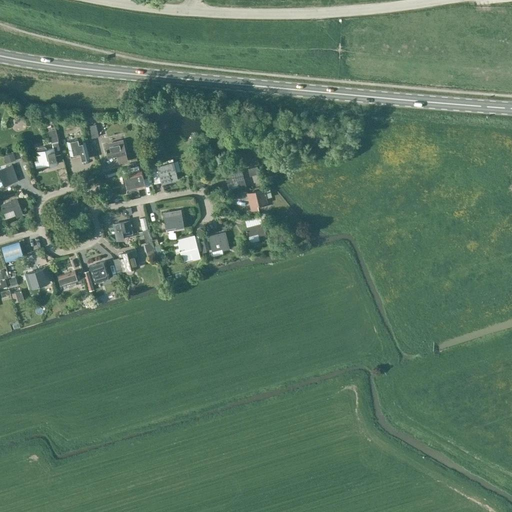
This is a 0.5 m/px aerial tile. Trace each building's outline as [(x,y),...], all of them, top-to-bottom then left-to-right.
[(17,131),(22,123),(10,117),(6,124),(17,131)] [(234,120),(226,124),(233,142),(242,139),(234,120)] [(88,134),(86,123),(79,125),(81,135),(88,134)] [(91,138),(96,137),(99,136),(96,124),(88,126),(91,138)] [(51,143),(58,141),(55,128),(48,130),(51,143)] [(82,161),(89,159),(85,142),(79,143),(78,138),(67,141),(71,161),(81,159),(82,161)] [(120,161),(127,159),(123,142),(106,146),(108,157),(117,155),(117,159),(119,158),(120,161)] [(36,152),(38,161),(35,162),(36,169),(49,166),(58,164),(54,148),(46,150),(46,148),(44,146),(38,148),(37,150),(37,152),(36,152)] [(158,166),(156,159),(148,161),(151,172),(157,170),(159,176),(161,184),(178,179),(173,162),(158,166)] [(124,175),(126,184),(136,181),(138,189),(145,187),(142,177),(147,175),(144,165),(138,167),(139,171),(124,175)] [(12,183),(6,167),(0,168),(0,179),(2,179),(4,186),(12,183)] [(224,174),(227,184),(237,181),(239,189),(246,187),(242,170),(224,174)] [(267,203),(266,198),(272,197),(269,185),(262,187),(262,189),(246,193),(251,211),(258,209),(257,205),(267,203)] [(16,218),(24,215),(17,199),(0,205),(4,214),(13,210),(16,218)] [(166,231),(184,228),(181,210),(163,213),(166,231)] [(122,231),(132,229),(131,220),(113,223),(117,241),(124,239),(122,231)] [(260,242),(267,240),(262,223),(245,227),(249,242),(259,240),(260,242)] [(145,242),(152,240),(149,229),(142,231),(145,242)] [(222,250),(229,248),(225,232),(208,236),(211,251),(221,248),(222,250)] [(183,262),(200,258),(194,235),(177,239),(183,262)] [(294,242),(295,241),(289,236),(288,238),(288,237),(284,242),(291,248),(295,243),(294,242)] [(1,247),(6,262),(24,257),(19,241),(1,247)] [(118,254),(121,264),(122,268),(132,266),(132,268),(140,266),(135,249),(118,254)] [(242,260),(246,255),(241,251),(237,256),(242,260)] [(89,266),(94,282),(110,277),(105,261),(89,266)] [(61,286),(78,280),(75,270),(57,276),(61,286)] [(27,288),(29,296),(40,293),(38,285),(50,282),(46,271),(29,276),(32,287),(27,288)] [(122,291),(119,281),(111,283),(114,293),(122,291)] [(15,292),(18,302),(24,300),(21,290),(15,292)]
